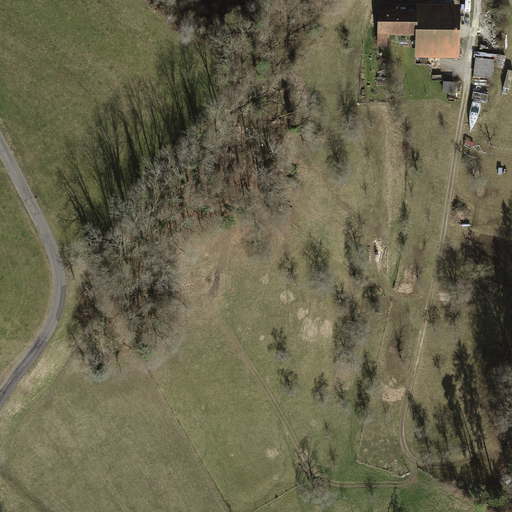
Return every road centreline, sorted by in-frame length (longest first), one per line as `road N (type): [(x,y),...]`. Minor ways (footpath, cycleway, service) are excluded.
road 1 (track): [(473,46),(404,435),(428,464),(499,447)]
road 2 (tertiary): [(0,398),(60,303),(58,267),(0,139)]
